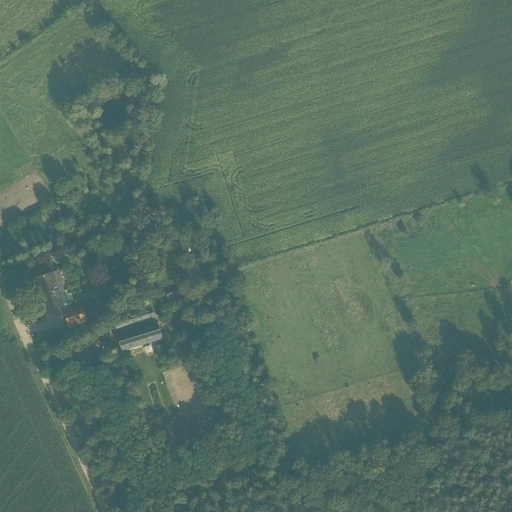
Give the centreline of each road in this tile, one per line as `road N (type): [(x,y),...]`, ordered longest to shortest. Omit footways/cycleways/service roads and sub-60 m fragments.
road 1 (track): [(511,418),(204,511)]
road 2 (unknown): [(104,511),(3,298),(6,274),(55,249)]
